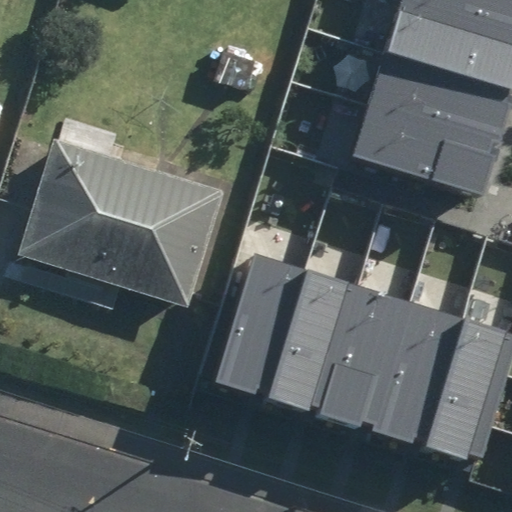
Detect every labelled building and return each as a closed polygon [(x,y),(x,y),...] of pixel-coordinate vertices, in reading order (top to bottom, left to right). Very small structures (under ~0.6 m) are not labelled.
[(511,33),(402,0),(400,0),(385,52),(511,90),(511,33)] [(511,0),(402,0),(511,33),(511,0)] [(511,90),(385,52),(368,103),(501,143),(511,104),(511,90)] [(368,103),(352,156),(485,194),(501,143),(368,103)] [(228,188),(52,137),(17,259),(193,309),(228,188)] [(305,269),(256,254),(215,382),(265,398),(305,269)] [(358,286),(305,269),(265,398),(309,411),(311,405),(320,408),(358,286)] [(412,302),(358,286),(320,408),(318,414),(361,427),(364,421),(374,424),(412,302)] [(465,318),(412,302),(374,424),(372,431),(425,448),(465,318)] [(511,332),(465,318),(425,448),(468,461),(470,453),(483,457),(511,363),(511,332)]
